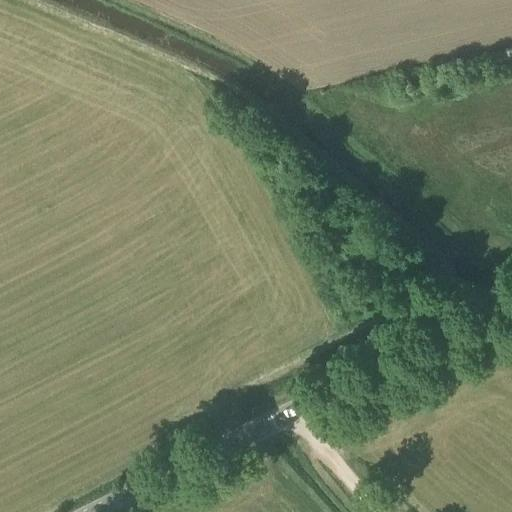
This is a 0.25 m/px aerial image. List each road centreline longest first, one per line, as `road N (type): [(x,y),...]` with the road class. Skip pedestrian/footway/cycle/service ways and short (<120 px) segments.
road 1 (tertiary): [(103,511),(511,303)]
road 2 (track): [(380,511),(296,413)]
